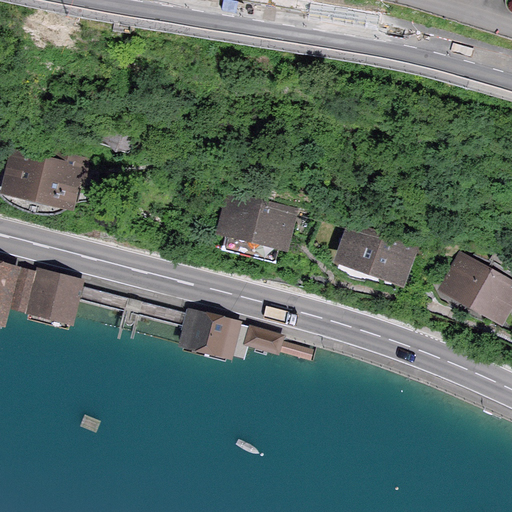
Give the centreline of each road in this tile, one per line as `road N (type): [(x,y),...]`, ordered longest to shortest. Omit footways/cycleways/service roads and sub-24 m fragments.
road 1 (secondary): [(511,399),(334,327),(0,233)]
road 2 (tertiary): [(140,0),(423,45),(511,71)]
